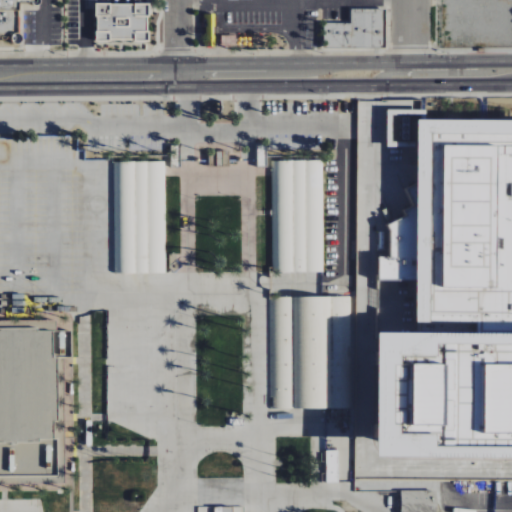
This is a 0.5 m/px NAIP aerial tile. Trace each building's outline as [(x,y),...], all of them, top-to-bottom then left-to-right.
[(0,0),(0,11),(18,12),(17,0),(0,0)] [(147,4),(95,4),(95,41),(147,41),(147,4)] [(323,23),(323,48),(385,49),(385,9),(351,9),(351,23),(323,23)] [(511,121),(415,120),(414,322),(479,322),(479,313),(501,314),(500,321),(511,320),(511,121)] [(216,152),(216,167),(228,166),(228,152),(216,152)] [(323,161),(273,161),(274,273),(324,272),(323,161)] [(166,274),(166,162),(116,162),(116,274),(166,274)] [(378,279),(404,280),(405,222),(390,222),(389,258),(378,258),(378,279)] [(271,410),(342,410),(342,388),(348,388),(348,365),(342,365),(341,314),(351,314),(351,298),(270,298),(271,410)] [(511,337),(497,337),(371,337),(371,386),(388,386),(388,369),(394,369),(395,360),(430,360),(430,347),(511,347),(511,337)] [(405,428),(437,429),(438,369),(406,368),(405,428)] [(511,369),(478,369),(477,436),(511,436),(511,369)] [(447,404),(440,404),(439,434),(446,434),(447,404)] [(371,462),(439,462),(439,451),(430,451),(430,438),(394,438),(394,428),(388,428),(388,412),(371,412),(371,462)] [(338,483),(338,451),(326,451),(326,483),(338,483)] [(499,452),(499,461),(509,462),(509,453),(499,452)]
